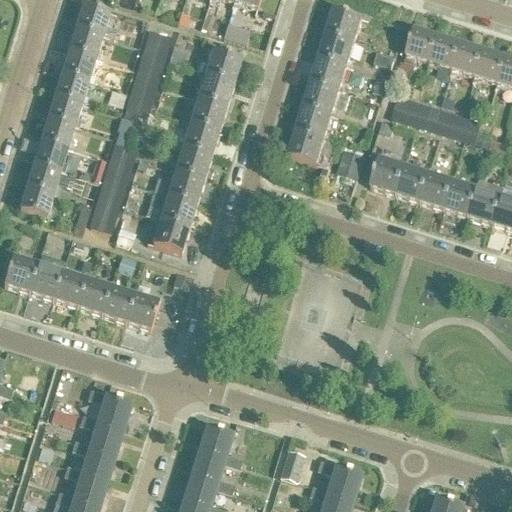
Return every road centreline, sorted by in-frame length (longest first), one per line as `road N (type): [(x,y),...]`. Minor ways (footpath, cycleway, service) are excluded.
road 1 (residential): [(511,282),(243,199)]
road 2 (residential): [(181,390),(415,459)]
road 3 (residential): [(305,0),(243,199)]
road 4 (residential): [(243,199),(181,390)]
road 5 (residential): [(0,340),(181,390)]
road 6 (residential): [(0,150),(46,0)]
road 7 (residential): [(136,511),(181,390)]
